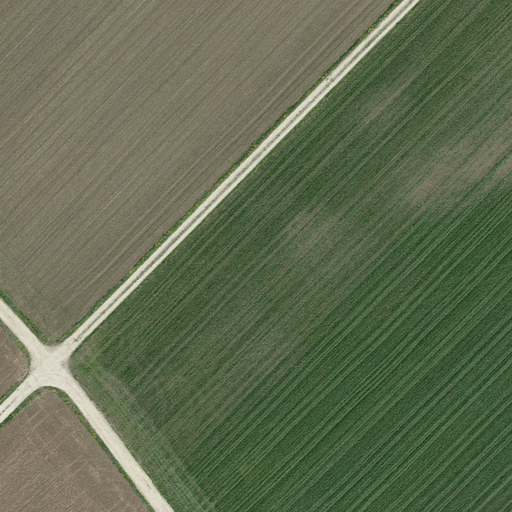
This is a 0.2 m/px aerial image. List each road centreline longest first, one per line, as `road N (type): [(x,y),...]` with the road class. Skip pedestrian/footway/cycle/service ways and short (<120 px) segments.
road 1 (track): [(49,364),(412,0)]
road 2 (track): [(160,511),(49,364),(0,414)]
